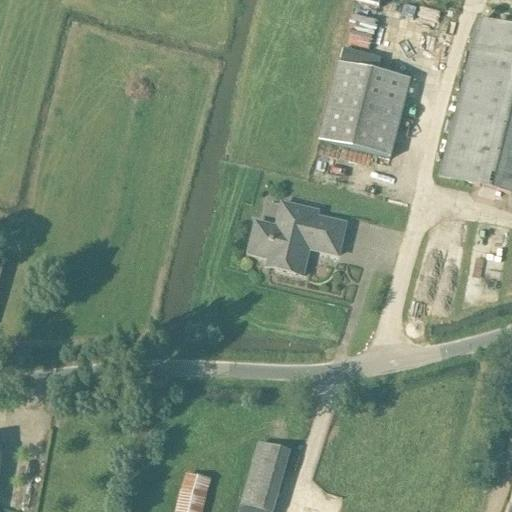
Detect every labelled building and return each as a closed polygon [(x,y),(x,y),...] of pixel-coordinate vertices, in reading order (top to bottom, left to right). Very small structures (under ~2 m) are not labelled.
[(511,195),(511,29),(478,21),(439,177),(511,195)] [(410,82),(338,64),(318,141),(391,159),(410,82)] [(40,151),(31,185),(77,197),(86,163),(40,151)] [(255,224),(251,241),(248,255),(268,260),(266,269),(302,277),(308,251),(337,258),(345,226),(316,220),(317,214),(281,205),(276,229),(255,224)] [(271,511),(289,454),(258,445),(238,511),(271,511)] [(176,511),(203,511),(210,481),(185,475),(176,511)]
